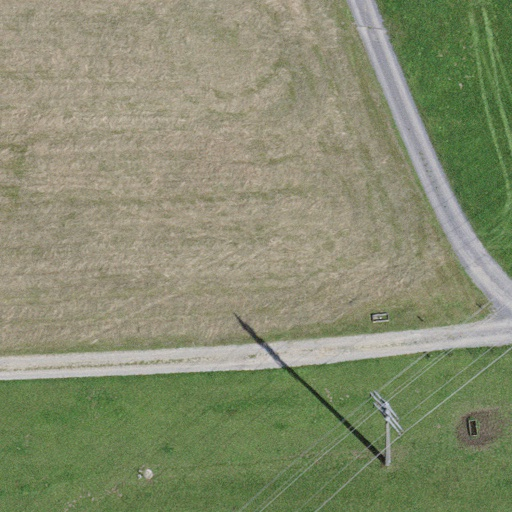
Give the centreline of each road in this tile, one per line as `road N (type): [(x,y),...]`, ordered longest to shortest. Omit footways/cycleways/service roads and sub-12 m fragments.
road 1 (track): [(0,402),(511,340)]
road 2 (track): [(511,334),(363,0)]
